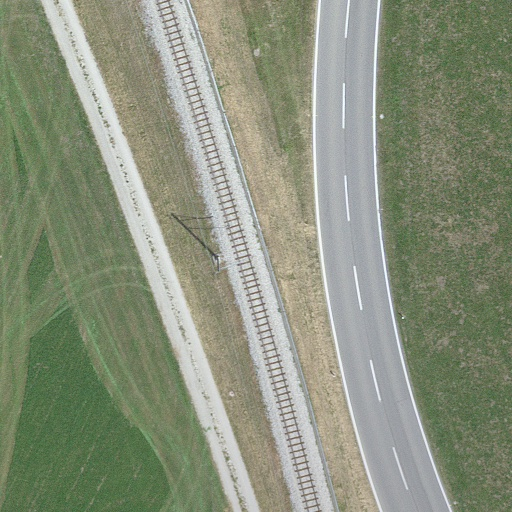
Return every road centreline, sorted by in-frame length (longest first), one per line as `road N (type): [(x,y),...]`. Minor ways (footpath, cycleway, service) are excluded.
road 1 (track): [(53,0),(245,511)]
road 2 (primary): [(349,0),(343,101),(357,283),(373,376),(417,511)]
